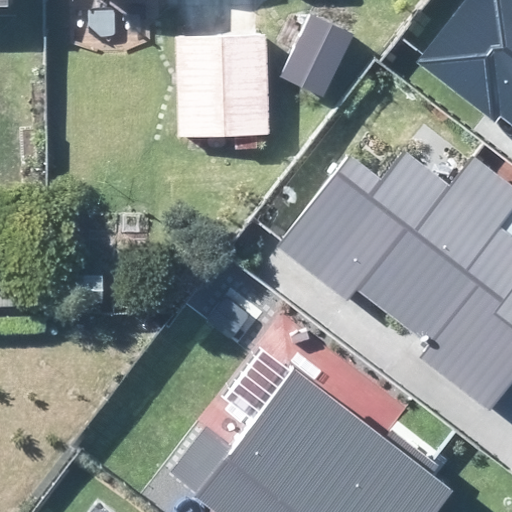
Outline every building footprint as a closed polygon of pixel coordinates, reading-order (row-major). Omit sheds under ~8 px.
[(511,0),(488,0),(446,57),(488,88),(501,70),(511,77),(511,0)] [(348,64),(366,30),(323,9),(291,73),(334,93),(348,64)] [(255,31),(184,33),(186,133),(278,132),(277,32),(255,31)] [(32,123),(0,121),(0,173),(30,175),(32,123)] [(433,338),(422,352),(487,402),(511,369),(511,241),(489,223),(511,193),(511,188),(468,155),(446,183),(404,151),(374,190),(345,168),(289,241),(345,284),(360,265),(375,276),(367,288),(433,338)] [(203,415),(162,469),(218,511),(443,511),(466,482),(288,348),(224,431),(203,415)]
